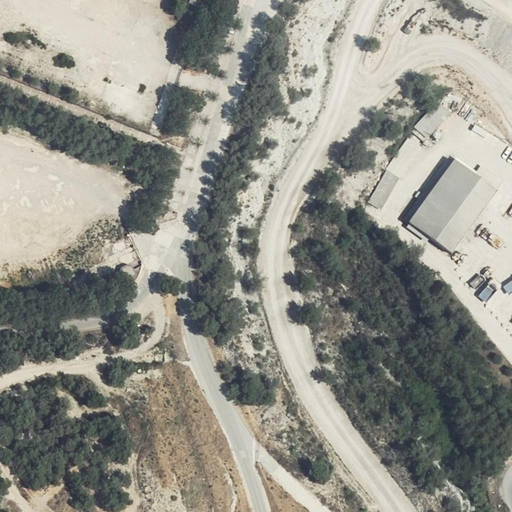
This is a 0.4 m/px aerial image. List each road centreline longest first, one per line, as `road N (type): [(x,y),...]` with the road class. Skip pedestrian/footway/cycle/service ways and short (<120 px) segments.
road 1 (unclassified): [(178,245),(194,339),(261,511)]
road 2 (unclassified): [(178,245),(246,0)]
road 3 (track): [(0,379),(120,355),(158,334),(153,277)]
road 4 (unclassified): [(153,277),(137,304),(108,318),(0,332)]
